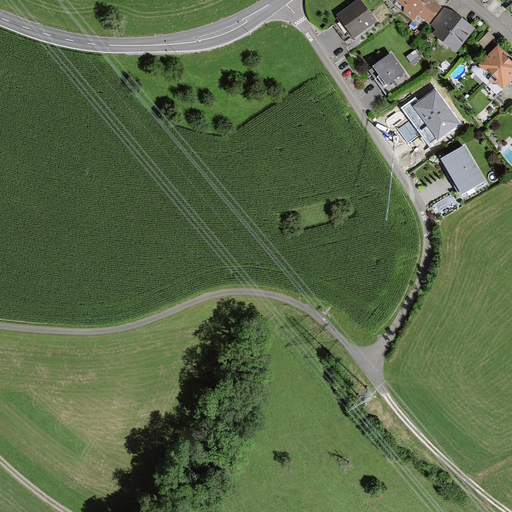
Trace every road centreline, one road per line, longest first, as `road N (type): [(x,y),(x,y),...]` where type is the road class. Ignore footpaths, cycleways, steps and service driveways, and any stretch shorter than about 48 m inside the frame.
road 1 (residential): [(281,0),(413,190),(426,223),(423,274),(389,336),(363,365),(296,304),(231,292),(88,334),(0,329)]
road 2 (tertiary): [(0,17),(88,43),(160,44),(217,33),(277,0)]
road 3 (track): [(508,511),(443,459),(363,365)]
